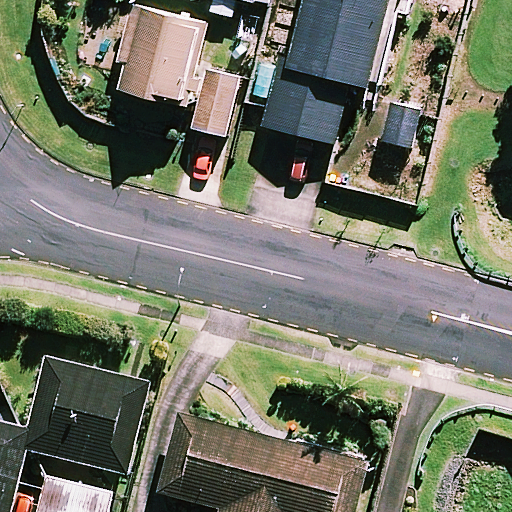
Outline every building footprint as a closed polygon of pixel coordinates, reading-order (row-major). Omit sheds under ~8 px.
[(217,0),(259,8),(260,0),(217,0)] [(401,0),(311,0),(296,68),(286,65),(270,134),(340,151),(354,93),(378,99),(401,0)] [(205,34),(136,21),(121,102),(190,115),(205,34)] [(243,86),(209,78),(195,135),(229,143),(243,86)] [(425,118),(395,110),(386,148),(416,155),(425,118)] [(22,451),(122,476),(144,388),(43,363),(25,433),(0,427),(0,511),(104,511),(108,496),(44,480),(41,491),(14,483),(22,451)] [(349,511),(361,465),(168,416),(148,493),(215,510),(214,511),(349,511)]
